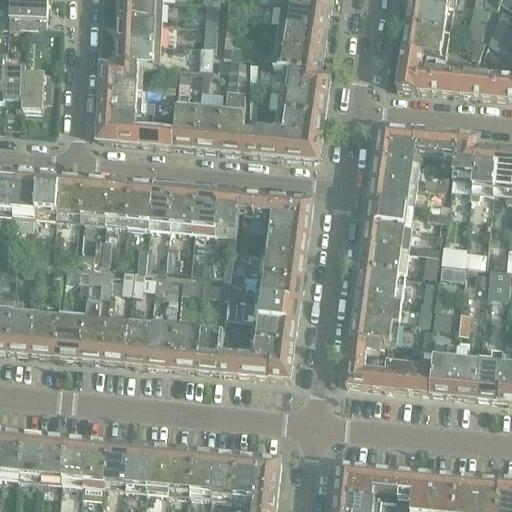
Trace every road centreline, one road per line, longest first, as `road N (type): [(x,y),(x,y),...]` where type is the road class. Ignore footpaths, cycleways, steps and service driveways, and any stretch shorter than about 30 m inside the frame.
road 1 (residential): [(0,398),(313,429)]
road 2 (residential): [(77,166),(341,189)]
road 3 (residential): [(313,429),(341,189)]
road 4 (residential): [(313,429),(511,447)]
road 5 (residential): [(77,166),(85,0)]
road 6 (residential): [(511,124),(354,110)]
